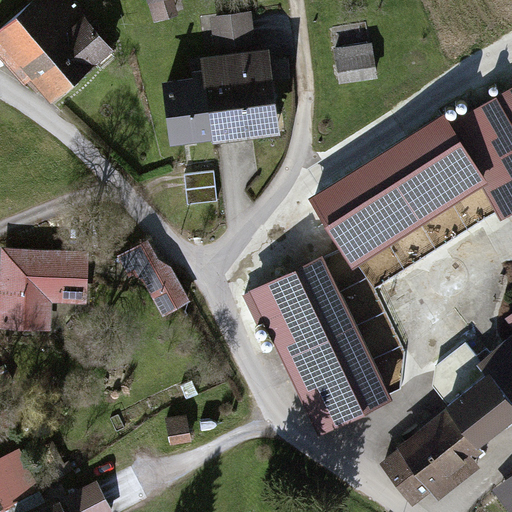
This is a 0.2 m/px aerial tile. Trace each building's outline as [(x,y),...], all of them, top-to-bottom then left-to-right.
[(0,36),(25,64),(84,11),(74,0),(30,0),(0,27),(0,36)] [(151,0),(160,24),(187,15),(181,0),(151,0)] [(84,11),(25,64),(55,98),(115,44),(84,11)] [(251,15),(216,18),(220,56),(255,52),(251,15)] [(378,37),(337,44),(342,78),(384,72),(378,37)] [(208,57),(215,132),(282,125),(275,50),(255,52),(220,56),(208,57)] [(215,132),(208,57),(192,58),(194,78),(169,81),(174,136),(215,132)] [(333,191),(309,205),(339,255),(363,240),(382,271),(501,199),(511,217),(511,92),(338,199),(333,191)] [(0,117),(0,148),(13,165),(34,148),(6,112),(0,117)] [(0,153),(0,199),(23,180),(0,153)] [(219,172),(186,175),(189,205),(223,201),(219,172)] [(130,252),(166,317),(191,303),(155,238),(130,252)] [(93,247),(4,245),(3,324),(51,325),(52,298),(92,298),(93,247)] [(319,267),(264,289),(300,378),(393,341),(366,273),(327,288),(319,267)] [(440,410),(478,456),(511,428),(511,314),(508,318),(511,323),(511,336),(488,356),(479,344),(409,400),(426,421),(440,410)] [(188,405),(167,411),(176,444),(197,438),(188,405)] [(440,410),(426,421),(401,441),(403,444),(386,458),(418,499),(438,483),(446,493),(483,463),(478,456),(440,410)] [(20,442),(0,451),(0,510),(43,489),(20,442)] [(511,474),(494,488),(511,511),(511,474)] [(101,476),(66,493),(74,511),(114,511),(117,511),(101,476)] [(66,511),(62,503),(42,511),(66,511)]
